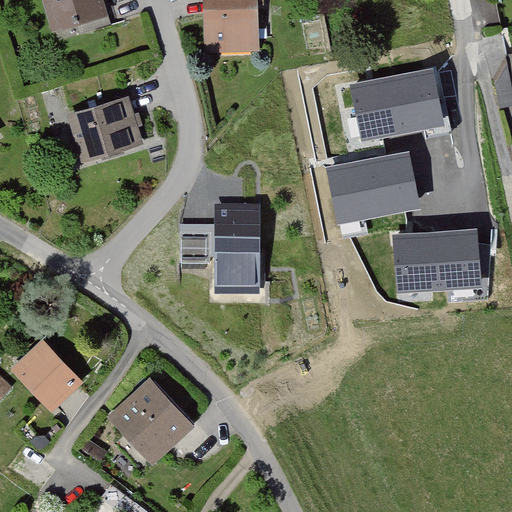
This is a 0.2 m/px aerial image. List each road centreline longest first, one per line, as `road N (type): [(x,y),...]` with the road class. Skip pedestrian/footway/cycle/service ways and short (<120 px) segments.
road 1 (residential): [(92,286),(185,167),(185,96),(157,0)]
road 2 (residential): [(92,286),(214,387),(295,511)]
